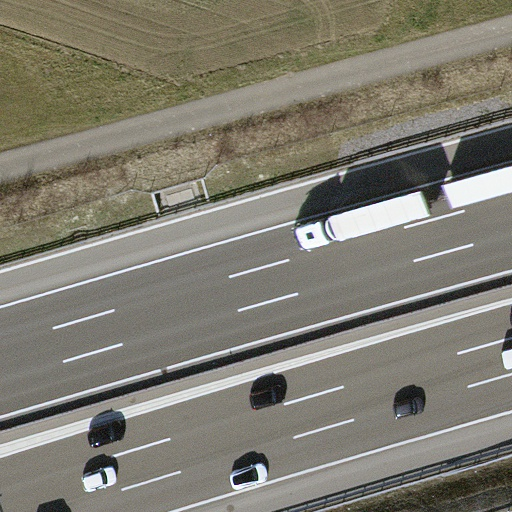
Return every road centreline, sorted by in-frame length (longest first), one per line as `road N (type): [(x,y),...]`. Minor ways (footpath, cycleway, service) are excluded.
road 1 (motorway): [(0,511),(511,358)]
road 2 (motorway): [(511,217),(0,363)]
